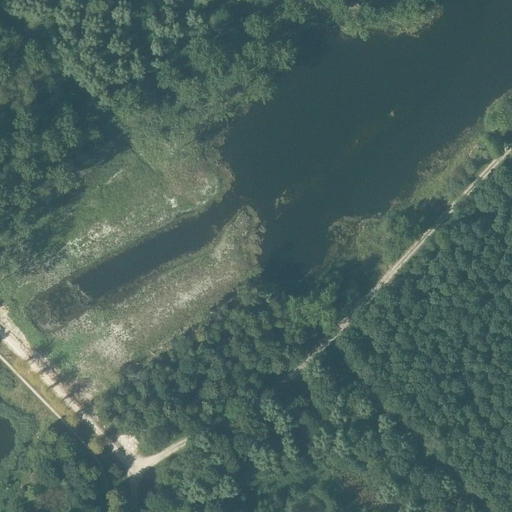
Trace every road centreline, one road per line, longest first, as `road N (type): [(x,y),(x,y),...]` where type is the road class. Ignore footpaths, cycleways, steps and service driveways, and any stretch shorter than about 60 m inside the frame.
road 1 (track): [(511,147),(331,335),(182,438),(103,466)]
road 2 (track): [(133,511),(119,460),(0,337)]
